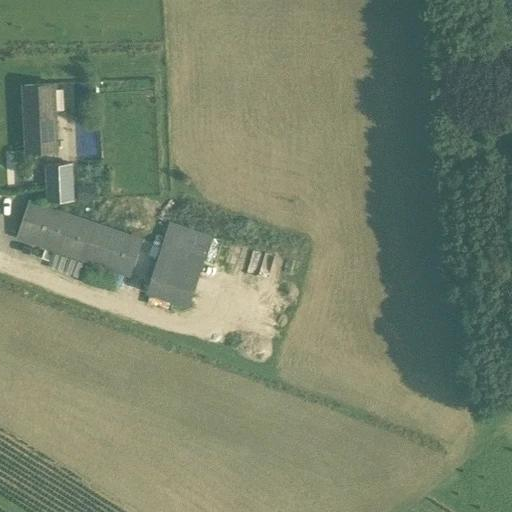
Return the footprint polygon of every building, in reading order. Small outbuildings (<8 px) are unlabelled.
[(23,103),(14,104),(15,114),(24,114),(25,151),(57,150),(53,83),(22,84),(23,103)] [(73,199),(71,161),(44,162),(46,200),(73,199)] [(129,277),(142,238),(29,198),(15,237),(91,263),(115,272),(129,277)] [(187,306),(212,235),(169,220),(146,291),(187,306)] [(111,285),(115,272),(91,263),(87,276),(111,285)]
